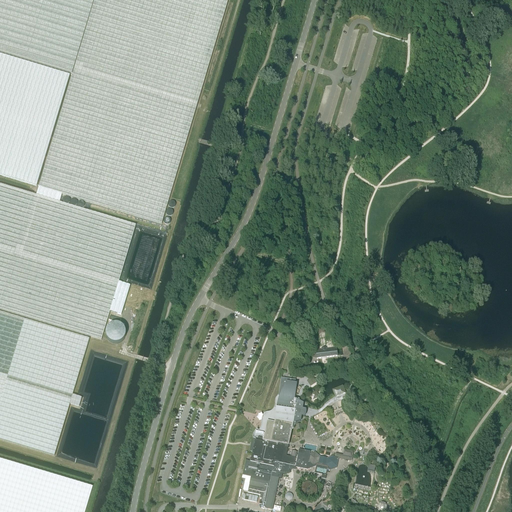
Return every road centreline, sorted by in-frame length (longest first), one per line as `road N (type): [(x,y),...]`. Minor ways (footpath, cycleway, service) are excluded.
road 1 (unknown): [(106,511),(189,238),(220,210),(243,112),(283,0)]
road 2 (tertiary): [(132,511),(179,342),(245,223),(314,0)]
road 3 (unknown): [(437,511),(468,439),(511,384)]
